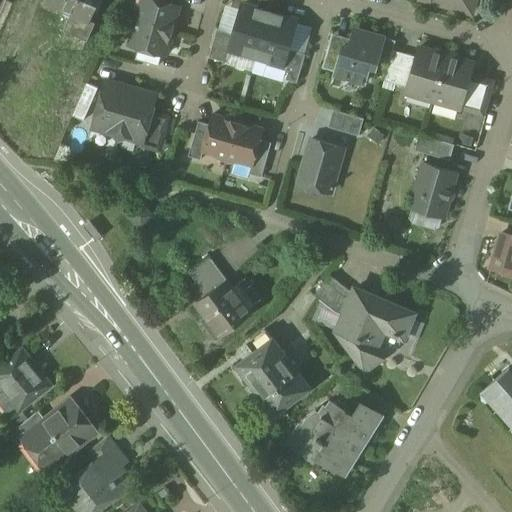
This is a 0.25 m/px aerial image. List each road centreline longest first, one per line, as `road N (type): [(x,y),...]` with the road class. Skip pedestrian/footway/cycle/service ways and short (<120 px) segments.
road 1 (secondary): [(255,511),(0,195)]
road 2 (residential): [(490,309),(372,511)]
road 3 (residential): [(449,286),(511,78)]
road 4 (residential): [(449,286),(264,215)]
road 5 (residential): [(342,0),(496,46)]
